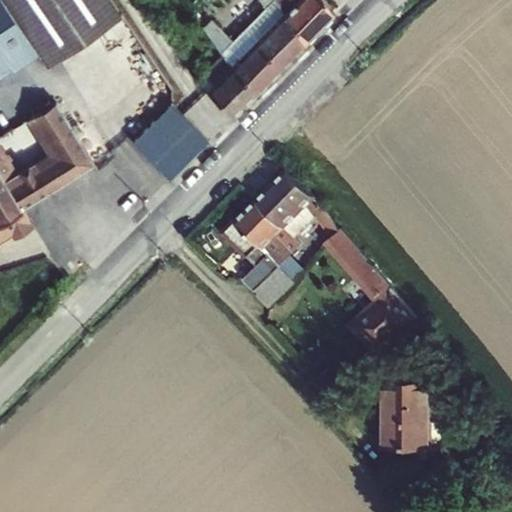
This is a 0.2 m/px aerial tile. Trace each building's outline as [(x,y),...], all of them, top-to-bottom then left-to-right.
[(4,0),(0,0),(0,79),(41,51),(4,0)] [(4,0),(41,51),(49,64),(57,59),(124,13),(114,0),(4,0)] [(255,18),(242,0),(241,0),(233,6),(245,25),(255,18)] [(257,42),(283,68),(307,43),(276,0),(261,0),(264,4),(268,1),(276,11),(274,13),(279,19),(257,42)] [(276,0),(307,43),(320,30),(306,10),(310,6),(304,0),(299,0),(295,3),(292,0),(276,0)] [(306,10),(320,30),(337,13),(327,0),(292,0),(295,3),(299,0),(304,0),(310,6),(306,10)] [(233,66),(259,92),(283,68),(257,42),(245,25),(233,6),(206,28),(215,41),(218,46),(215,49),(227,60),(233,66)] [(222,66),(227,60),(215,49),(209,55),(222,66)] [(222,66),(209,55),(192,72),(195,76),(200,83),(208,91),(233,66),(227,60),(222,66)] [(242,109),(259,92),(233,66),(208,91),(234,117),(242,109)] [(209,140),(234,117),(208,91),(184,115),(209,140)] [(0,221),(95,163),(56,100),(33,115),(54,150),(17,174),(0,146),(0,221)] [(184,115),(173,105),(152,126),(188,161),(209,140),(184,115)] [(289,165),(259,195),(285,223),(296,236),(319,215),(335,234),(338,232),(344,227),(321,199),(289,165)] [(242,274),(253,287),(276,267),(303,242),(296,236),(285,223),(259,195),(224,228),(247,253),(255,262),(242,274)] [(335,234),(329,239),(379,298),(351,321),(352,322),(364,313),(367,310),(395,286),(344,227),(338,232),(335,234)] [(290,282),(276,267),(253,287),(267,303),(290,282)] [(420,315),(395,286),(367,310),(364,313),(352,322),(378,351),(420,315)] [(340,362),(318,382),(329,394),(344,381),(351,375),(340,362)] [(429,373),(383,377),(390,440),(434,437),(429,373)]
